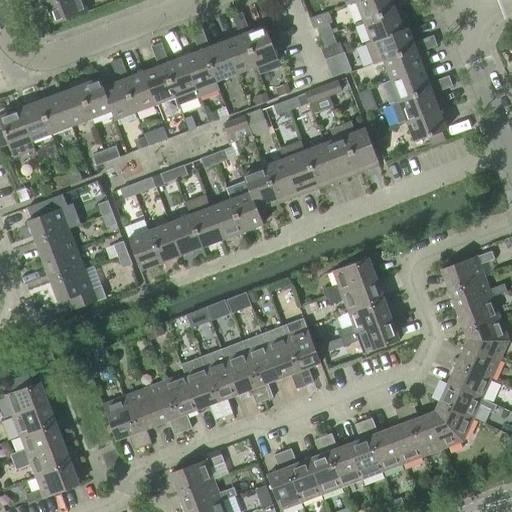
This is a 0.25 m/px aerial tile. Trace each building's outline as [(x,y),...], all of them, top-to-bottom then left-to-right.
[(83,0),(58,0),(47,4),(55,25),(88,12),(83,0)] [(355,2),(363,21),(399,8),(396,0),(356,0),(345,4),(346,5),(355,2)] [(363,21),(370,41),(371,43),(375,41),(403,30),(403,29),(407,28),(399,8),(363,21)] [(317,28),(320,38),(333,33),(329,23),(332,22),(328,12),(310,18),(314,29),(317,28)] [(232,17),(236,27),(245,23),(241,13),(232,17)] [(224,43),(236,74),(256,67),(244,35),(249,33),(245,23),(236,27),(239,37),(224,43)] [(244,35),(256,67),(259,74),(280,66),(265,27),(249,33),(244,35)] [(191,32),(195,42),(205,38),(201,28),(191,32)] [(373,64),(382,60),(415,48),(417,53),(427,49),(423,39),(413,43),(407,28),(403,29),(403,30),(375,41),(371,43),(370,41),(365,43),(373,64)] [(333,33),(320,38),(324,48),(321,49),(325,58),(344,51),(340,42),(337,43),(333,33)] [(423,39),(427,49),(436,45),(433,35),(423,39)] [(184,58),(199,97),(219,90),(216,82),(204,50),(209,48),(205,38),(195,42),(199,52),(184,58)] [(151,48),(155,58),(166,53),(162,43),(151,48)] [(204,50),(216,82),(236,74),(224,43),(209,48),(204,50)] [(382,60),(390,81),(423,68),(417,53),(415,48),(382,60)] [(143,73),(156,105),(176,97),(164,65),(169,63),(166,53),(155,58),(158,67),(143,73)] [(164,65),(176,97),(179,105),(199,97),(184,58),(169,63),(164,65)] [(111,63),(115,73),(125,69),(121,59),(111,63)] [(390,81),(398,101),(430,88),(432,94),(442,90),(438,79),(428,83),(423,68),(390,81)] [(118,83),(104,88),(103,88),(111,111),(114,121),(136,113),(124,81),(128,79),(125,69),(115,73),(118,83)] [(124,81),(136,113),(156,105),(143,73),(128,79),(124,81)] [(438,79),(442,90),(452,86),(448,76),(438,79)] [(100,78),(80,86),(92,118),(111,111),(103,88),(104,88),(100,78)] [(325,85),(329,95),(331,101),(343,96),(337,81),(325,85)] [(286,83),(275,88),(278,96),(290,92),(286,83)] [(318,99),(329,95),(325,85),(314,89),(318,99)] [(80,86),(59,94),(71,126),(92,118),(80,86)] [(398,124),(406,121),(438,108),(432,94),(430,88),(398,101),(390,104),(398,124)] [(266,92),(253,96),(256,105),(269,100),(266,92)] [(59,94),(39,102),(51,134),(71,126),(59,94)] [(297,96),(285,100),(289,111),(301,106),(297,96)] [(289,111),(285,100),(274,105),(277,115),(289,111)] [(39,102),(18,109),(31,142),(51,134),(39,102)] [(245,114),(254,137),(270,131),(261,108),(245,114)] [(438,108),(406,121),(414,141),(427,136),(430,144),(444,139),(441,131),(446,129),(438,108)] [(31,142),(18,109),(0,116),(0,122),(3,131),(0,132),(0,145),(1,147),(8,144),(14,157),(34,150),(31,142)] [(218,109),(208,113),(211,122),(221,118),(218,109)] [(192,115),(184,118),(189,131),(197,127),(192,115)] [(223,123),(228,135),(249,127),(245,115),(223,123)] [(351,123),(341,127),(359,174),(379,166),(365,128),(354,132),(351,123)] [(334,140),(324,144),(338,181),(359,174),(341,127),(331,131),(334,140)] [(144,137),(135,140),(138,150),(148,146),(147,145),(145,138),(144,137)] [(319,189),(304,151),(305,151),(301,139),(279,147),(284,159),(298,197),(319,189)] [(305,151),(304,151),(319,189),(338,181),(324,144),(305,151)] [(116,147),(105,151),(108,161),(120,157),(116,147)] [(225,149),(213,154),(216,164),(228,159),(225,149)] [(108,161),(105,151),(92,156),(96,166),(108,161)] [(216,164),(213,154),(201,158),(204,168),(216,164)] [(284,159),(264,167),(278,204),(298,197),(284,159)] [(184,164),(172,169),(176,179),(188,175),(184,164)] [(242,175),(249,193),(250,193),(256,207),(257,207),(259,212),(278,204),(264,167),(242,175)] [(176,179),(172,169),(160,173),(164,184),(176,179)] [(79,170),(67,174),(71,184),(82,180),(79,170)] [(71,184),(67,174),(55,179),(58,189),(71,184)] [(144,180),(132,184),(136,194),(147,190),(144,180)] [(136,194),(132,184),(120,189),(124,199),(136,194)] [(249,193),(230,200),(243,232),(264,225),(259,212),(257,207),(256,207),(250,193),(249,193)] [(69,228),(80,224),(72,204),(66,206),(62,194),(27,208),(31,219),(27,221),(35,241),(69,228)] [(185,202),(190,215),(202,248),(223,240),(210,208),(205,195),(185,202)] [(98,204),(102,216),(112,212),(108,200),(98,204)] [(230,200),(210,208),(223,240),(243,232),(230,200)] [(112,212),(102,216),(107,228),(117,224),(112,212)] [(190,215),(170,223),(183,255),(202,248),(190,215)] [(170,223),(150,231),(162,263),(183,255),(170,223)] [(35,241),(43,262),(77,249),(69,228),(35,241)] [(162,263),(150,231),(128,239),(141,271),(162,263)] [(118,256),(128,253),(123,241),(105,247),(110,259),(118,256)] [(43,262),(51,282),(84,269),(77,249),(43,262)] [(441,270),(449,290),(483,277),(479,265),(494,260),(491,252),(476,258),(475,257),(441,270)] [(128,253),(118,256),(122,268),(132,265),(128,253)] [(323,290),(326,298),(376,279),(368,259),(332,272),(337,285),(323,290)] [(92,288),(84,269),(51,282),(58,303),(68,299),(72,310),(106,298),(101,285),(92,288)] [(449,290),(457,310),(491,297),(507,291),(504,284),(488,290),(483,277),(449,290)] [(291,287),(288,279),(280,282),(283,291),(291,287)] [(343,300),(348,312),(383,299),(376,279),(326,298),(329,306),(343,300)] [(257,291),(249,294),(252,303),(260,300),(257,291)] [(228,301),(232,311),(244,306),(240,296),(228,301)] [(457,310),(464,330),(499,317),(491,297),(457,310)] [(338,330),(341,338),(391,319),(383,299),(348,312),(352,325),(338,330)] [(228,300),(216,305),(221,316),(221,317),(232,313),(232,311),(228,301),(228,300)] [(189,316),(192,326),(199,323),(201,318),(199,312),(189,316)] [(468,339),(465,344),(500,359),(508,341),(499,317),(464,330),(468,339)] [(303,318),(282,326),(304,384),(313,381),(308,366),(320,362),(303,318)] [(391,319),(341,338),(344,346),(358,340),(363,354),(399,340),(391,319)] [(161,325),(148,330),(152,339),(165,334),(161,325)] [(282,326),(262,333),(279,377),(290,373),(295,387),(304,384),(282,326)] [(262,333),(241,341),(263,399),(272,396),(267,382),(279,377),(262,333)] [(241,341),(221,349),(238,393),(249,388),(255,403),(263,399),(241,341)] [(465,344),(456,363),(491,379),(500,359),(465,344)] [(221,349),(201,356),(223,415),(224,415),(226,421),(234,418),(226,397),(238,393),(221,349)] [(184,373),(197,408),(209,404),(215,418),(223,415),(201,356),(181,364),(184,373)] [(456,363),(447,383),(482,398),(491,379),(456,363)] [(184,373),(164,380),(183,430),(191,427),(186,412),(197,408),(184,373)] [(30,374),(9,382),(13,393),(34,385),(30,374)] [(164,380),(144,388),(157,423),(168,419),(173,434),(183,430),(164,380)] [(5,396),(12,416),(48,403),(40,382),(34,385),(13,393),(5,396)] [(447,383),(438,403),(473,418),(478,407),(493,413),(496,405),(482,398),(447,383)] [(144,388),(123,396),(143,445),(151,442),(145,428),(157,423),(144,388)] [(143,445),(123,396),(103,404),(116,439),(128,434),(134,449),(143,445)] [(413,402),(404,405),(423,456),(443,448),(429,413),(418,417),(413,402)] [(12,416),(20,436),(56,423),(48,403),(12,416)] [(435,411),(429,413),(443,448),(463,441),(473,418),(438,403),(435,411)] [(400,424),(390,428),(403,463),(423,456),(404,405),(395,409),(400,424)] [(372,418),(363,421),(386,482),(390,480),(386,470),(403,463),(390,428),(377,433),(372,418)] [(360,439),(349,443),(362,479),(379,473),(383,483),(386,482),(363,421),(355,424),(360,439)] [(10,455),(13,462),(63,443),(56,423),(20,436),(25,449),(10,455)] [(331,433),(323,436),(342,487),(362,479),(349,443),(337,448),(331,433)] [(320,454),(308,459),(322,494),(342,487),(323,436),(314,440),(320,454)] [(31,465),(35,477),(71,463),(63,443),(13,462),(16,471),(31,465)] [(291,448),(283,452),(302,502),(322,494),(308,459),(297,463),(291,448)] [(219,449),(208,453),(210,459),(221,455),(219,449)] [(302,502),(283,452),(274,455),(280,469),(267,474),(278,502),(281,510),(302,502)] [(171,473),(178,493),(214,479),(209,468),(224,463),(221,455),(210,459),(207,461),(206,459),(171,473)] [(71,463),(35,477),(40,489),(25,495),(28,503),(43,497),(44,498),(79,484),(71,463)] [(178,493),(185,511),(189,511),(237,494),(234,486),(218,492),(214,479),(178,493)] [(266,485),(256,489),(262,507),(272,503),(268,491),(266,485)] [(189,511),(225,511),(222,501),(237,495),(237,494),(189,511)] [(401,497),(386,503),(389,511),(405,506),(401,497)]
